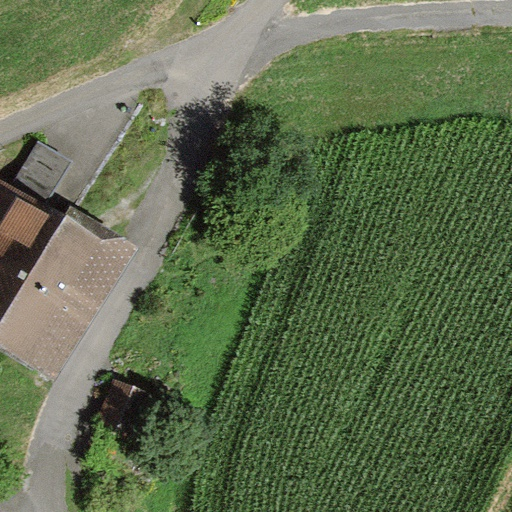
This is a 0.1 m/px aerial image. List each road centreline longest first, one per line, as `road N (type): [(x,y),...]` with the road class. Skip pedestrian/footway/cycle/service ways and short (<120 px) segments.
road 1 (motorway): [(0,344),(211,0)]
road 2 (track): [(175,200),(146,269),(60,406),(51,461),(59,511)]
road 3 (track): [(230,32),(343,13),(511,4)]
road 4 (residential): [(230,32),(0,126)]
road 5 (residential): [(230,32),(186,139),(175,200)]
